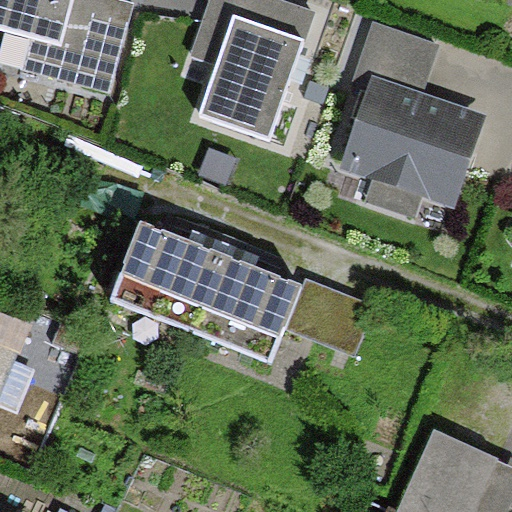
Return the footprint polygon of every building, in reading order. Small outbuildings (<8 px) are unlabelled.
[(0,0),(0,30),(31,39),(22,72),(106,95),(129,9),(95,0),(0,0)] [(306,11),(269,0),(211,0),(192,60),(214,67),(196,126),(263,147),(306,11)] [(431,48),(370,29),(354,78),(366,82),(415,97),(431,48)] [(473,115),(415,97),(366,82),(336,175),(444,209),(473,115)] [(143,228),(116,301),(196,330),(223,258),(143,228)] [(283,327),(298,286),(223,258),(196,330),(271,358),(283,327)] [(363,310),(298,286),(283,327),(348,351),(363,310)] [(0,407),(13,413),(43,340),(0,322),(0,407)] [(510,511),(511,508),(511,467),(439,435),(404,511),(510,511)]
